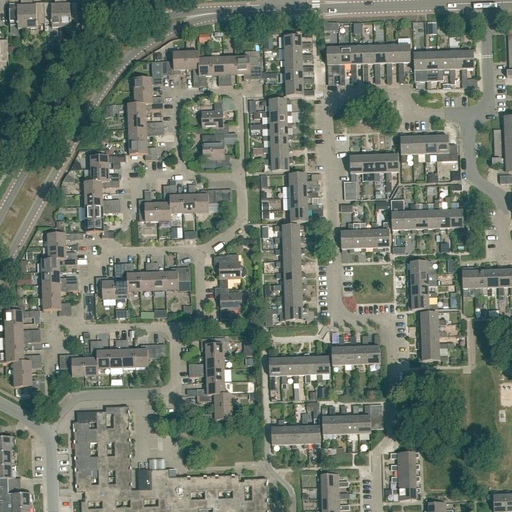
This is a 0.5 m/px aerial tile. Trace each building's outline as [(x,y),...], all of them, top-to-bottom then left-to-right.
[(19,31),(28,30),(26,0),(20,0),(21,8),(18,8),(18,5),(10,5),(10,26),(18,26),(19,31)] [(45,25),(44,4),(36,4),(36,7),(33,7),(32,0),(26,0),(28,30),(37,30),(37,25),(45,25)] [(53,25),(53,30),(62,29),(61,7),(61,0),(55,0),(55,7),(52,7),(52,4),(44,4),(45,25),(53,25)] [(70,3),(70,6),(61,7),(62,29),(71,29),(71,24),(79,24),(78,3),(70,3)] [(302,50),(313,50),(313,45),(302,45),(301,38),(284,38),(285,51),(302,50)] [(0,41),(0,67),(1,67),(1,63),(8,62),(9,62),(8,53),(8,42),(0,41)] [(399,65),(398,65),(399,75),(404,75),(404,64),(411,64),(411,47),(398,48),(399,65)] [(368,66),(375,65),(375,48),(363,49),(363,66),(363,77),(364,77),(364,85),(368,84),(368,77),(369,77),(368,66)] [(380,65),(387,65),(386,48),(375,48),(375,65),(375,76),(381,76),(380,65)] [(392,65),(398,65),(399,65),(398,48),(386,48),(387,65),(387,76),(392,76),(392,65)] [(345,67),(351,66),(351,49),(339,50),(340,67),(339,67),(340,78),(345,77),(345,67)] [(357,66),(363,66),(363,49),(351,49),(351,66),(352,77),(357,77),(357,66)] [(302,57),(302,50),(285,51),(285,62),(302,62),(313,62),(313,57),(302,57)] [(333,67),(339,67),(340,67),(339,50),(327,50),(327,61),(327,67),(328,67),(328,78),(333,78),(333,67)] [(199,60),(199,53),(186,54),(187,71),(193,71),(194,89),(200,88),(199,60)] [(462,71),(462,82),(462,88),(467,88),(467,82),(467,71),(474,70),(474,61),(474,53),(461,54),(462,71)] [(173,54),(174,63),(168,63),(168,77),(181,76),(181,72),(187,71),(186,54),(173,54)] [(438,72),(438,54),(426,55),(427,72),(426,72),(427,83),(432,83),(439,83),(438,72)] [(444,71),(450,71),(450,54),(438,54),(438,72),(439,83),(444,82),(444,71)] [(456,82),(455,71),(462,71),(461,54),(450,54),(450,71),(450,82),(456,82)] [(415,83),(420,83),(427,83),(426,72),(427,72),(426,55),(414,55),(415,72),(415,83)] [(219,88),(225,88),(224,59),(212,60),(212,78),(219,77),(219,88)] [(231,77),(237,77),(237,59),(224,59),(225,88),(231,87),(231,77)] [(250,59),(237,59),(237,77),(244,77),(244,81),(263,80),(262,67),(258,67),(258,59),(250,59)] [(206,78),(212,78),(212,60),(199,60),(200,88),(206,88),(206,78)] [(303,69),(302,62),(285,62),(286,74),(303,74),(314,74),(314,68),(303,69)] [(303,80),(303,74),(286,74),(286,86),(303,85),(303,86),(314,85),(314,80),(303,80)] [(162,79),(134,81),(134,93),(152,93),(152,86),(162,86),(162,79)] [(303,92),(303,86),(303,85),(286,86),(286,98),(304,98),(315,97),(314,92),(303,92)] [(135,106),(163,105),(163,99),(152,99),(152,93),(134,93),(135,106)] [(287,114),(287,113),(287,106),(291,106),(291,101),(287,102),(287,101),(270,102),(262,102),(262,108),(270,107),(270,114),(287,114)] [(228,136),(228,129),(223,130),(223,104),(214,105),(214,113),(201,113),(202,131),(215,130),(215,136),(224,136),(228,136)] [(128,119),(146,118),(146,112),(163,111),(163,105),(135,106),(128,106),(128,119)] [(287,125),(287,120),(291,120),(291,113),(287,113),(287,114),(270,114),(262,114),(262,119),(270,119),(270,126),(287,125)] [(129,131),(164,130),(164,124),(146,125),(146,118),(128,119),(129,131)] [(288,137),(288,130),(292,130),(291,125),(287,125),(270,126),(262,126),(263,131),(271,131),(271,137),(271,138),(288,137)] [(129,144),(147,143),(146,137),(164,136),(164,130),(129,131),(129,144)] [(437,156),(436,138),(429,138),(429,134),(425,135),(425,139),(425,156),(425,164),(430,164),(430,155),(437,155),(437,156)] [(437,156),(437,155),(437,164),(458,162),(457,146),(449,147),(449,138),(441,138),(441,134),(436,134),(436,138),(437,156)] [(413,156),(413,139),(406,139),(405,135),(401,136),(401,140),(400,140),(401,156),(402,156),(402,165),(407,165),(407,156),(413,156)] [(419,169),(418,156),(425,156),(425,139),(417,139),(417,135),(413,135),(413,139),(413,156),(413,164),(414,164),(414,169),(419,169)] [(229,161),(224,161),(224,136),(215,136),(216,144),(203,145),(203,162),(216,161),(216,168),(229,167),(229,161)] [(288,149),(288,142),(292,141),(292,137),(288,137),(271,138),(271,137),(263,138),(263,143),(271,142),(271,149),(271,150),(288,149)] [(157,149),(147,150),(147,143),(129,144),(130,157),(145,157),(145,162),(157,162),(157,149)] [(289,161),(288,153),(292,153),(292,149),(288,149),(271,150),(271,149),(263,150),(263,155),(271,154),(272,161),(289,161)] [(386,175),(386,174),(386,182),(392,182),(391,174),(399,174),(398,157),(390,157),(390,153),(385,153),(386,157),(386,175)] [(375,175),(374,158),(367,158),(366,154),(362,154),(362,158),(363,175),(362,175),(363,183),(368,183),(368,175),(374,175),(375,175)] [(386,157),(379,157),(378,154),(374,154),(374,158),(375,175),(374,175),(375,183),(380,183),(379,174),(386,174),(386,175),(386,157)] [(362,158),(355,158),(355,155),(350,155),(350,159),(350,176),(351,176),(351,184),(356,184),(356,175),(362,175),(363,175),(362,158)] [(91,171),(109,171),(108,165),(126,164),(125,158),(108,158),(101,158),(91,159),(91,171)] [(81,165),(76,160),(70,172),(83,171),(81,165)] [(272,161),(264,161),(264,167),(272,166),(272,174),(289,173),(289,165),(293,165),(293,160),(289,161),(272,161)] [(91,184),(119,183),(119,177),(109,177),(109,171),(91,171),(91,184)] [(68,176),(64,184),(75,184),(75,180),(68,176)] [(307,188),(318,188),(318,183),(307,183),(306,176),(289,176),(290,188),(307,188)] [(500,186),(511,185),(511,177),(500,178),(500,186)] [(85,197),(102,196),(102,190),(120,189),(119,183),(91,184),(85,184),(85,197)] [(183,215),(182,197),(176,198),(176,187),(174,187),(170,188),(169,188),(170,216),(171,215),(183,215)] [(195,197),(196,197),(195,187),(189,187),(189,197),(182,197),(183,215),(196,215),(195,197)] [(171,223),(171,215),(170,216),(169,188),(163,188),(164,205),(158,205),(158,223),(171,223)] [(307,195),(307,188),(290,188),(290,200),(307,200),(318,200),(318,194),(307,195)] [(208,206),(214,205),(214,192),(201,192),(202,197),(196,197),(195,197),(196,215),(209,214),(208,206)] [(85,209),(120,208),(120,202),(103,202),(102,196),(85,197),(85,209)] [(451,213),(452,213),(451,199),(446,199),(446,213),(440,213),(440,230),(448,230),(448,234),(452,234),(452,230),(451,213)] [(307,207),(307,200),(290,200),(291,212),(308,211),(308,212),(319,211),(318,206),(307,207)] [(139,224),(158,223),(158,205),(151,206),(151,201),(139,202),(139,224)] [(349,209),(348,202),(336,204),(337,211),(349,209)] [(392,232),(400,232),(400,236),(405,235),(405,231),(404,231),(404,214),(404,202),(391,202),(392,232)] [(452,230),(459,229),(460,233),(464,233),(464,229),(464,212),(463,212),(463,207),(463,204),(458,204),(458,212),(452,213),(451,213),(452,230)] [(422,206),(423,214),(416,214),(417,231),(424,231),(424,235),(429,235),(428,231),(428,214),(428,205),(422,206)] [(440,213),(440,205),(434,205),(435,213),(428,214),(428,231),(436,230),(436,234),(440,234),(440,230),(440,213)] [(411,206),(411,214),(404,214),(404,231),(405,231),(412,231),(412,235),(417,235),(417,231),(416,214),(416,206),(411,206)] [(86,222),(103,221),(103,215),(121,214),(120,208),(85,209),(86,222)] [(308,218),(308,212),(308,211),(291,212),(291,224),(308,224),(319,223),(319,218),(308,218)] [(103,221),(86,222),(86,235),(102,234),(102,240),(108,240),(113,239),(114,237),(114,233),(108,233),(108,227),(104,227),(103,221)] [(377,250),(378,250),(385,249),(385,253),(390,253),(390,249),(389,232),(389,224),(384,224),(384,232),(377,232),(377,233),(377,250)] [(365,233),(366,233),(365,225),(360,225),(360,233),(354,233),(353,234),(354,251),(354,250),(361,250),(361,254),(366,254),(366,250),(365,233)] [(377,233),(377,232),(377,225),(372,225),(372,233),(366,233),(365,233),(366,250),(373,250),(373,254),(378,254),(378,250),(377,250),(377,233)] [(353,234),(354,233),(354,226),(348,226),(349,233),(341,234),(342,251),(350,251),(350,255),(355,254),(354,250),(354,251),(353,234)] [(300,239),(300,232),(304,232),(304,227),(300,227),(283,228),(275,228),(275,233),(283,233),(283,240),(300,239)] [(49,249),(66,248),(65,242),(83,241),(83,235),(66,236),(66,235),(48,236),(49,249)] [(301,251),(300,244),(304,244),(304,239),(300,239),(283,240),(275,240),(275,245),(283,245),(283,251),(283,252),(301,251)] [(76,254),(66,254),(66,248),(49,249),(49,261),(49,262),(77,261),(76,254)] [(301,263),(301,255),(305,255),(305,251),(301,251),(283,252),(283,251),(275,252),(276,257),(284,257),(284,263),(284,264),(301,263)] [(43,261),(42,253),(27,254),(27,262),(43,261)] [(214,265),(219,265),(220,290),(228,289),(228,281),(241,281),(241,279),(243,279),(245,278),(247,275),(247,271),(245,269),(243,268),(241,268),(240,264),(239,264),(239,256),(227,257),(227,258),(219,258),(214,258),(214,265)] [(59,267),(77,267),(77,261),(49,262),(49,261),(42,261),(42,274),(60,274),(59,267)] [(301,275),(301,267),(305,267),(305,263),(301,263),(284,264),(284,263),(276,264),(276,269),(284,268),(284,275),(301,275)] [(428,276),(434,276),(436,276),(436,271),(428,271),(428,263),(411,264),(411,272),(407,272),(407,277),(411,277),(411,276),(428,276)] [(141,293),(153,292),(152,265),(146,265),(146,275),(140,276),(141,293)] [(166,292),(165,275),(159,275),(158,265),(152,265),(153,292),(166,292)] [(129,300),(128,293),(127,266),(121,266),(121,283),(115,283),(116,301),(129,300)] [(141,293),(140,276),(133,276),(133,266),(127,266),(128,293),(141,293)] [(510,272),(502,272),(502,268),(498,268),(498,272),(499,290),(498,290),(499,298),(504,297),(504,289),(510,289),(511,289),(510,272)] [(165,275),(166,292),(179,291),(178,283),(190,283),(190,269),(171,270),(171,274),(165,275)] [(475,273),(474,273),(467,273),(467,269),(462,270),(463,274),(462,274),(463,291),(463,299),(469,299),(468,291),(475,290),(475,273)] [(486,273),(479,273),(479,269),(474,269),(474,273),(475,273),(475,290),(475,298),(476,310),(481,310),(481,298),(480,298),(480,290),(487,290),(486,273)] [(498,272),(491,273),(491,269),(486,269),(486,273),(487,290),(487,298),(492,298),(492,290),(498,290),(499,290),(498,272)] [(43,287),(78,286),(77,279),(60,280),(60,274),(42,274),(43,287)] [(302,287),(302,286),(302,279),(306,279),(305,274),(301,275),(284,275),(276,275),(276,281),(284,280),(285,287),(302,287)] [(434,276),(428,276),(411,276),(411,277),(411,284),(407,284),(408,288),(411,288),(428,288),(429,288),(437,288),(436,282),(434,282),(434,276)] [(116,301),(115,283),(109,284),(108,279),(96,279),(97,293),(103,293),(103,301),(116,301)] [(43,300),(61,299),(60,293),(78,292),(78,286),(43,287),(43,300)] [(306,291),(306,286),(302,286),(302,287),(285,287),(273,287),(273,292),(277,292),(285,292),(285,299),(302,298),(302,291),(306,291)] [(429,294),(429,288),(428,288),(411,288),(412,296),(408,296),(408,300),(412,300),(429,300),(437,299),(437,294),(429,294)] [(228,289),(220,290),(215,290),(215,296),(220,296),(221,321),(230,321),(229,320),(229,312),(242,312),(242,295),(229,295),(228,289)] [(303,310),(302,303),(306,303),(306,298),(302,298),(285,299),(277,299),(277,304),(285,304),(286,310),(286,311),(303,310)] [(61,299),(43,300),(44,312),(59,312),(59,318),(72,317),(71,305),(61,305),(61,299)] [(429,306),(429,300),(412,300),(412,307),(408,307),(408,312),(412,312),(429,312),(429,311),(437,311),(437,306),(429,306)] [(286,311),(286,310),(272,311),(273,316),(280,316),(280,323),(303,322),(303,314),(307,314),(307,310),(303,310),(286,311)] [(5,327),(23,326),(23,320),(40,319),(40,313),(5,314),(5,327)] [(439,327),(447,327),(446,322),(438,322),(438,314),(421,315),(421,323),(417,323),(417,327),(422,327),(439,327)] [(6,339),(41,338),(41,332),(23,332),(23,326),(5,327),(6,339)] [(439,334),(439,327),(422,327),(422,335),(418,335),(418,339),(422,339),(439,338),(439,339),(447,338),(447,333),(439,334)] [(6,352),(24,351),(24,345),(41,344),(41,338),(6,339),(6,352)] [(368,349),(368,338),(362,338),(363,349),(356,350),(357,367),(368,366),(368,349)] [(368,349),(368,366),(381,366),(380,349),(380,338),(374,338),(375,349),(368,349)] [(439,339),(439,338),(422,339),(418,339),(418,347),(418,351),(422,351),(439,350),(440,350),(447,350),(447,345),(447,338),(439,339)] [(344,350),(345,350),(344,339),(339,339),(339,350),(332,350),(333,368),(345,367),(344,350)] [(356,350),(356,339),(351,339),(351,350),(345,350),(344,350),(345,367),(357,367),(356,350)] [(206,359),(224,359),(224,350),(226,350),(226,340),(227,340),(201,341),(202,353),(206,353),(206,359)] [(110,370),(110,353),(103,353),(103,342),(97,343),(98,371),(110,370)] [(110,370),(123,370),(122,342),(116,342),(116,352),(110,353),(110,370)] [(136,369),(135,352),(129,352),(128,342),(122,342),(123,370),(136,369)] [(98,378),(98,371),(97,343),(91,343),(91,360),(85,361),(85,378),(98,378)] [(148,360),(154,360),(153,347),(141,347),(141,351),(135,352),(136,369),(148,369),(148,360)] [(440,357),(440,350),(439,350),(422,351),(423,358),(419,358),(419,363),(423,363),(440,363),(440,362),(448,362),(448,357),(440,357)] [(42,357),(24,357),(24,351),(6,352),(6,354),(0,354),(0,364),(7,365),(14,364),(42,363),(42,357)] [(317,377),(317,376),(317,384),(318,384),(323,384),(322,376),(330,376),(329,359),(321,359),(321,355),(317,355),(317,359),(317,377)] [(85,378),(85,361),(78,361),(78,356),(60,357),(60,370),(72,370),(73,379),(85,378)] [(299,385),(299,377),(305,377),(306,377),(305,360),(298,360),(297,356),(293,356),(293,360),(294,377),(294,385),(299,385)] [(317,359),(309,359),(309,356),(305,356),(305,360),(306,377),(305,377),(306,385),(311,385),(310,377),(317,376),(317,377),(317,359)] [(281,361),(274,361),(274,357),(269,357),(270,361),(269,361),(270,378),(270,392),(276,392),(275,378),(282,378),(281,361)] [(293,360),(286,360),(286,357),(281,357),(281,361),(282,378),(282,386),(287,385),(287,377),(294,377),(293,360)] [(189,372),(224,371),(224,359),(206,359),(206,366),(189,366),(189,372)] [(14,377),(32,376),(32,370),(42,369),(42,363),(14,364),(14,377)] [(207,384),(225,384),(224,371),(189,372),(190,379),(207,378),(207,384)] [(32,376),(14,377),(15,390),(30,389),(30,395),(37,395),(37,382),(32,382),(32,376)] [(225,397),(225,396),(225,384),(207,384),(207,391),(197,391),(197,398),(225,397)] [(215,409),(233,409),(232,396),(225,396),(225,397),(197,398),(197,404),(215,403),(215,409)] [(358,418),(359,436),(371,435),(371,418),(370,418),(370,407),(365,407),(365,418),(359,419),(358,418)] [(129,408),(106,409),(106,413),(77,415),(78,424),(74,424),(76,494),(85,494),(85,503),(81,503),(81,511),(198,511),(199,511),(212,510),(212,511),(268,511),(267,480),(243,481),(243,483),(239,483),(239,477),(176,479),(169,479),(169,471),(138,472),(139,492),(132,492),(129,408)] [(335,419),(335,408),(330,409),(330,420),(322,420),(323,437),(335,437),(335,419)] [(347,419),(347,408),(341,408),(342,419),(335,419),(335,437),(347,436),(347,419)] [(358,418),(359,419),(358,408),(353,408),(353,419),(347,419),(347,436),(359,436),(358,418)] [(194,416),(194,423),(198,423),(233,422),(233,409),(215,409),(215,416),(198,416),(194,416)] [(296,429),(296,421),(291,421),(291,429),(284,429),(284,430),(285,447),(292,446),(292,451),(297,450),(297,446),(296,447),(296,429)] [(308,429),(308,428),(308,421),(303,421),(303,429),(296,429),(296,447),(297,446),(304,446),(304,450),(309,450),(309,446),(308,446),(308,429)] [(308,446),(309,446),(316,445),(316,450),(320,450),(320,445),(321,445),(320,428),(319,421),(314,421),(315,428),(308,428),(308,429),(308,446)] [(284,430),(284,429),(284,422),(279,422),(279,430),(271,430),(272,447),(280,447),(281,451),(285,451),(285,447),(284,430)] [(0,431),(0,511),(30,511),(30,495),(21,496),(21,488),(13,488),(13,481),(11,439),(2,439),(2,432),(0,431)] [(415,467),(415,459),(419,459),(419,455),(415,455),(415,454),(398,455),(391,455),(391,461),(398,460),(398,467),(415,467)] [(416,478),(415,471),(419,471),(419,466),(415,467),(398,467),(391,467),(391,472),(398,472),(399,479),(416,478)] [(339,489),(349,489),(349,484),(339,484),(338,476),(321,477),(322,489),(339,489)] [(416,490),(416,483),(420,483),(420,478),(416,478),(399,479),(392,479),(392,484),(399,484),(399,491),(416,490)] [(316,495),(315,485),(299,486),(299,496),(316,495)] [(339,496),(339,489),(322,489),(322,501),(339,501),(349,501),(349,495),(339,496)] [(399,491),(392,491),(392,496),(399,496),(399,503),(417,503),(416,495),(420,494),(420,490),(416,490),(399,491)] [(506,511),(506,497),(498,497),(498,493),(494,493),(494,497),(494,511),(506,511)] [(340,508),(339,501),(322,501),(322,511),(349,511),(349,507),(340,508)]
